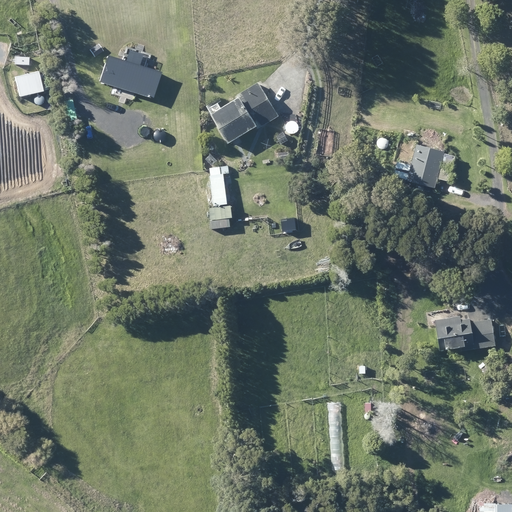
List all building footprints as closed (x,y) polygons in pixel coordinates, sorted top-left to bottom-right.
[(156,73),(105,58),(97,83),(149,98),(156,73)] [(39,81),(38,72),(13,77),(18,97),(49,91),(46,80),(39,81)] [(277,118),(259,86),(240,96),(241,99),(224,109),(219,100),(207,107),(228,145),(277,118)] [(456,158),(417,146),(411,166),(397,162),(393,177),(433,189),(436,179),(449,183),(456,158)] [(214,207),(227,205),(224,174),(229,174),(228,166),(209,169),(214,207)] [(496,346),(494,332),(474,335),(471,320),(435,325),(439,351),(458,348),(459,352),(496,346)] [(511,511),(511,501),(483,501),(482,511),(511,511)]
